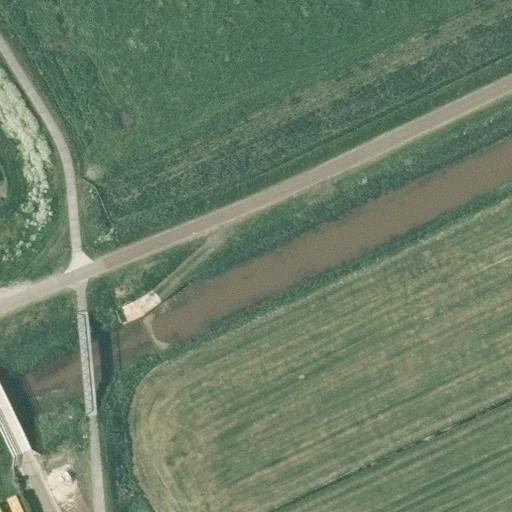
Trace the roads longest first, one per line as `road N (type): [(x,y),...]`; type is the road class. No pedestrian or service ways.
road 1 (unclassified): [(0,308),(511,84)]
road 2 (track): [(119,318),(222,238),(218,219)]
